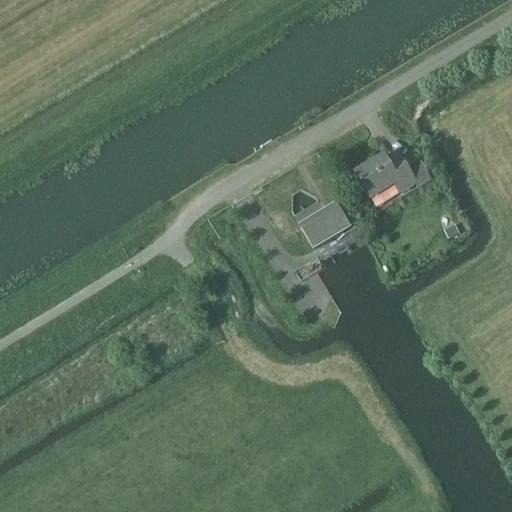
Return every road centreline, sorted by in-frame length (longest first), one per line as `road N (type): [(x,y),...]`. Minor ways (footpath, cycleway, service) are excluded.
road 1 (unclassified): [(131,263),(234,181),(511,17)]
road 2 (track): [(172,237),(230,342)]
